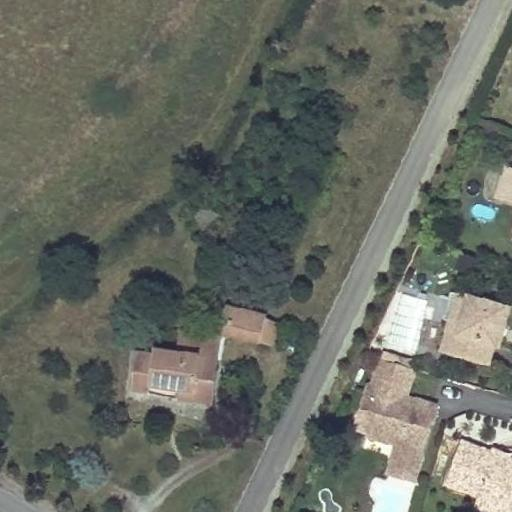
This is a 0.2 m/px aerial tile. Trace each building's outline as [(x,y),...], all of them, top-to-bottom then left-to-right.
[(511,167),(506,166),(496,196),(511,201),(511,167)] [(455,337),(465,297),(454,293),(443,333),(455,337)] [(506,308),(465,297),(455,337),(443,333),(438,354),(485,367),(491,348),(495,349),(506,308)] [(264,308),(223,302),(220,326),(261,332),(264,308)] [(274,309),(264,308),(261,332),(271,334),(274,309)] [(427,323),(423,342),(436,345),(440,326),(427,323)] [(210,403),(221,337),(178,329),(174,349),(153,345),(151,351),(136,348),(130,389),(148,392),(150,382),(176,386),(174,397),(210,403)] [(406,395),(414,367),(380,357),(371,390),(367,389),(360,412),(377,418),(374,430),(399,438),(389,472),(414,478),(433,403),(406,395)] [(148,392),(174,397),(176,386),(150,382),(148,392)] [(377,418),(360,412),(357,424),(374,430),(377,418)] [(511,504),(511,458),(458,441),(445,482),(478,493),(511,504)] [(496,511),(511,511),(511,504),(478,493),(475,505),(496,511)]
